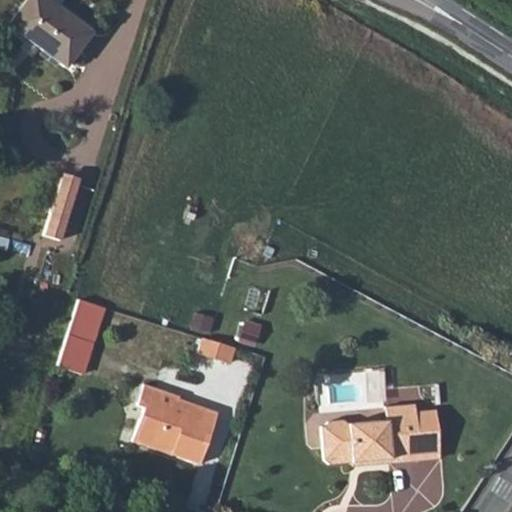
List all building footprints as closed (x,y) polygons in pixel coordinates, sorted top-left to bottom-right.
[(22,0),(5,25),(62,68),(88,33),(43,0),(22,0)] [(73,178),(56,173),(38,230),(55,236),(73,178)] [(0,234),(0,243),(8,245),(10,236),(0,234)] [(61,332),(85,340),(97,304),(72,296),(61,332)] [(61,332),(51,363),(76,371),(85,340),(61,332)] [(231,347),(199,337),(194,352),(226,363),(231,347)] [(132,440),(196,461),(212,414),(174,400),(175,397),(143,385),(136,404),(143,407),(132,440)] [(324,426),(320,426),(323,460),(328,464),(350,463),(388,460),(389,464),(442,459),(436,409),(417,412),(415,405),(387,407),(387,420),(347,424),(342,420),(328,421),(324,426)]
